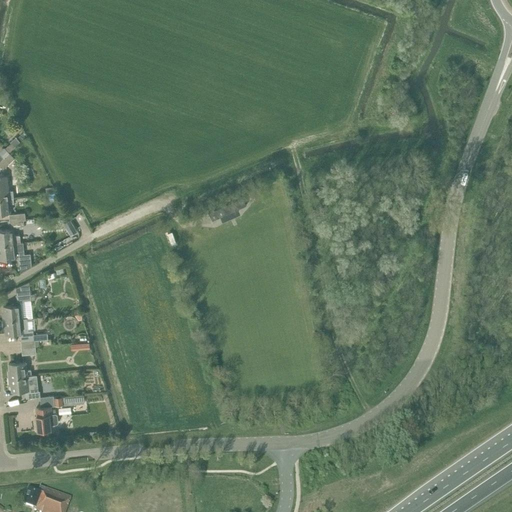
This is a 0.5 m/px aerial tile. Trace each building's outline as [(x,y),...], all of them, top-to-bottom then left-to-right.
[(5,147),(0,152),(0,160),(9,152),(5,147)] [(15,158),(9,152),(0,160),(0,168),(3,166),(5,167),(15,158)] [(13,190),(9,191),(8,177),(0,178),(0,200),(14,198),(13,190)] [(15,204),(14,198),(0,200),(0,213),(11,213),(10,205),(15,204)] [(242,198),(208,213),(212,222),(246,207),(242,198)] [(10,221),(24,220),(26,219),(25,213),(9,216),(10,221)] [(25,227),(24,220),(10,221),(11,228),(25,227)] [(0,244),(21,243),(20,235),(14,235),(13,230),(0,231),(0,244)] [(0,244),(0,259),(16,257),(16,256),(18,256),(20,273),(32,266),(30,254),(24,254),(23,242),(21,243),(0,244)] [(16,288),(17,296),(18,302),(20,302),(20,305),(21,305),(21,306),(31,305),(29,283),(16,288)] [(21,305),(20,305),(4,307),(5,314),(3,314),(4,321),(22,319),(21,306),(21,305)] [(7,335),(21,333),(21,336),(33,335),(33,330),(28,330),(27,319),(22,319),(4,321),(4,328),(6,328),(7,335)] [(47,334),(35,335),(22,336),(22,343),(36,341),(36,340),(48,339),(47,334)] [(37,354),(36,341),(22,343),(24,355),(37,354)] [(9,371),(9,378),(32,376),(31,370),(27,370),(27,362),(10,364),(11,371),(9,371)] [(29,390),(29,382),(32,381),(32,376),(9,378),(10,385),(12,385),(12,391),(29,390)] [(28,398),(41,397),(40,389),(33,390),(33,392),(27,393),(28,398)] [(44,408),(44,410),(37,410),(37,415),(38,431),(51,429),(50,425),(57,424),(58,422),(58,415),(56,414),(52,415),(51,407),(55,407),(54,396),(40,397),(41,408),(44,408)] [(54,398),(55,406),(63,405),(62,397),(54,398)] [(66,511),(72,497),(46,488),(46,489),(41,487),(39,491),(29,488),(24,503),(36,508),(35,510),(38,511),(66,511)]
